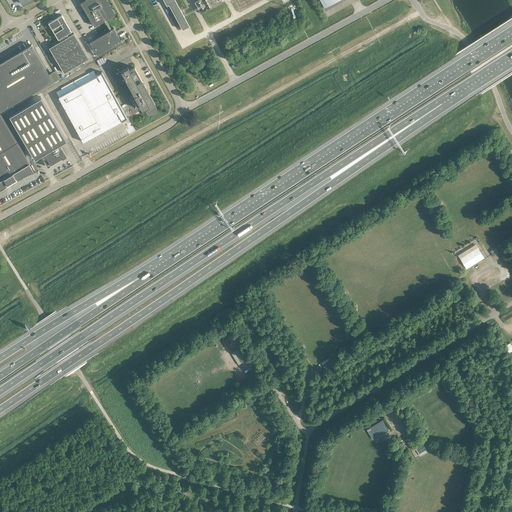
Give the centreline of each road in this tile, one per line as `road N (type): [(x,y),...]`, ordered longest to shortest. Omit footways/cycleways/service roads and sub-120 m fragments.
road 1 (motorway): [(0,408),(443,103)]
road 2 (motorway): [(0,390),(443,103)]
road 3 (motorway): [(511,34),(161,266)]
road 4 (unclassified): [(295,511),(308,431),(511,304)]
road 5 (unclassified): [(183,110),(387,0)]
road 6 (unclassified): [(0,218),(183,110)]
road 7 (motorway): [(161,266),(0,376)]
road 8 (motorway): [(161,266),(0,358)]
road 9 (unclassified): [(511,130),(463,38),(423,17),(412,0)]
road 10 (unclassified): [(183,110),(123,0)]
